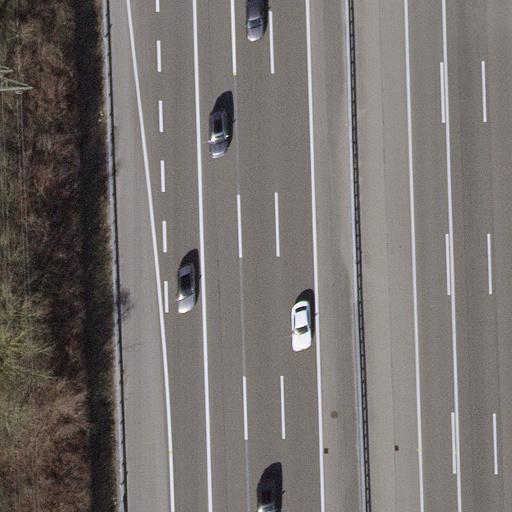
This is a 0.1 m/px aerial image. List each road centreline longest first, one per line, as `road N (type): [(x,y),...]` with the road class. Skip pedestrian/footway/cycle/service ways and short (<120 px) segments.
road 1 (motorway): [(234,0),(249,511)]
road 2 (motorway): [(508,511),(509,234)]
road 3 (motorway): [(509,234),(501,0)]
